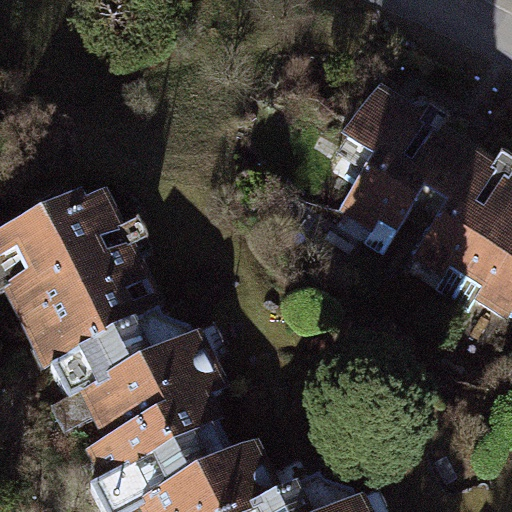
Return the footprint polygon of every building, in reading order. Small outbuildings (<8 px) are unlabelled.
[(430,182),(451,149),(408,122),(411,118),(380,98),(356,135),(377,149),(339,207),(374,230),(364,245),(384,258),(432,183),(430,182)] [(453,303),(511,212),(511,189),(479,168),(482,164),(453,146),(451,149),(430,182),(432,183),(449,194),(410,254),(445,276),(435,291),(453,303)] [(511,212),(453,303),(470,313),(480,298),(511,318),(511,212)] [(50,370),(69,406),(87,397),(195,341),(190,333),(164,324),(116,231),(86,222),(82,214),(48,231),(44,223),(0,245),(0,271),(30,330),(35,328),(44,346),(55,368),(50,370)] [(354,511),(361,509),(354,496),(324,488),(320,480),(278,502),(266,480),(239,470),(205,404),(223,395),(195,341),(87,397),(113,446),(95,455),(108,481),(90,490),(101,511),(354,511)]
